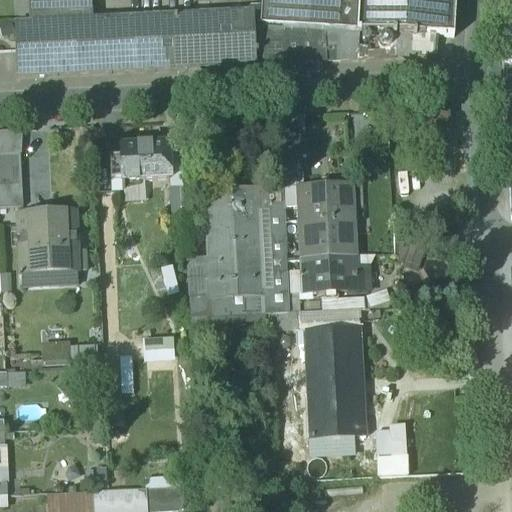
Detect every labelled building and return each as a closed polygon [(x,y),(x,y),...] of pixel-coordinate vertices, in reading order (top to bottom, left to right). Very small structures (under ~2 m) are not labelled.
[(90,0),(27,0),(29,27),(92,25),(90,0)] [(264,0),(262,26),(359,33),(360,34),(428,38),(438,38),(452,39),(455,0),(264,0)] [(29,27),(14,28),(17,80),(257,69),(257,66),(256,31),(255,17),(92,25),(29,27)] [(325,36),(256,31),(257,66),(327,63),(325,36)] [(359,38),(325,36),(327,63),(327,66),(358,64),(359,38)] [(362,41),(362,43),(362,45),(363,47),(365,48),(367,48),(369,48),(371,47),(372,45),(373,43),(372,41),(371,39),(369,38),(367,38),(365,38),(363,40),(362,41)] [(438,38),(428,38),(428,47),(437,47),(438,38)] [(388,49),(388,46),(388,44),(386,42),(384,40),(381,40),(379,40),(377,42),(375,44),(375,47),(375,49),(377,51),(379,53),(382,53),(384,53),(386,51),(388,49)] [(449,112),(426,113),(428,146),(451,145),(449,112)] [(305,136),(281,137),(282,161),(302,160),(306,160),(305,136)] [(157,150),(121,152),(123,186),(170,184),(168,146),(157,146),(157,150)] [(21,159),(0,159),(0,191),(22,191),(21,159)] [(302,160),(282,161),(283,192),(303,191),(302,160)] [(183,189),(169,190),(171,218),(185,217),(183,189)] [(303,191),(283,192),(284,212),(298,211),(301,262),(356,260),(351,189),(303,191)] [(284,212),(283,192),(258,194),(264,299),(210,301),(211,322),(268,319),(288,318),(284,212)] [(258,194),(205,196),(208,261),(210,301),(264,299),(258,194)] [(75,220),(21,222),(24,279),(77,277),(75,220)] [(356,260),(301,262),(302,298),(324,297),(325,304),(338,304),(337,298),(369,296),(368,271),(356,271),(356,260)] [(208,261),(187,262),(190,323),(211,322),(210,301),(208,261)] [(365,301),(345,302),(346,314),(358,314),(366,313),(365,301)] [(346,314),(336,315),(337,323),(358,322),(358,314),(346,314)] [(288,318),(268,319),(269,335),(300,333),(299,317),(288,318)] [(359,334),(305,336),(305,337),(299,337),(300,348),(305,348),(310,443),(353,441),(365,440),(359,334)] [(43,365),(59,365),(58,345),(42,345),(43,365)] [(126,449),(173,447),(173,429),(126,431),(126,449)] [(390,435),(376,435),(377,461),(391,460),(390,435)] [(353,441),(310,443),(310,455),(345,453),(346,459),(356,458),(356,447),(353,447),(353,441)] [(0,500),(8,500),(7,487),(0,487),(0,500)] [(171,492),(146,494),(147,511),(171,511),(171,505),(171,492)] [(183,492),(171,492),(171,505),(183,504),(183,492)] [(93,511),(93,497),(47,499),(47,511),(93,511)]
